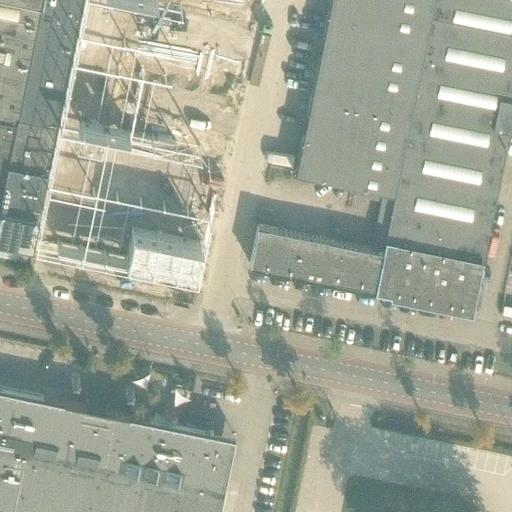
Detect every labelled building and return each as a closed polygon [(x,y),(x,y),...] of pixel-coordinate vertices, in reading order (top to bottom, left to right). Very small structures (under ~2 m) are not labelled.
[(0,0),(0,238),(32,245),(32,242),(82,0),(0,0)] [(82,0),(32,242),(194,276),(250,0),(82,0)] [(434,0),(329,0),(305,117),(406,137),(434,0)] [(388,223),(374,290),(472,310),(511,112),(511,0),(434,0),(406,137),(388,223)] [(382,191),(376,221),(388,223),(406,137),(305,117),(293,173),(382,191)] [(249,264),(374,290),(388,223),(376,221),(370,248),(257,225),(249,264)] [(0,511),(218,511),(219,506),(223,487),(234,435),(213,431),(104,409),(104,410),(105,410),(104,415),(85,411),(86,406),(87,406),(87,405),(0,387),(0,511)]
